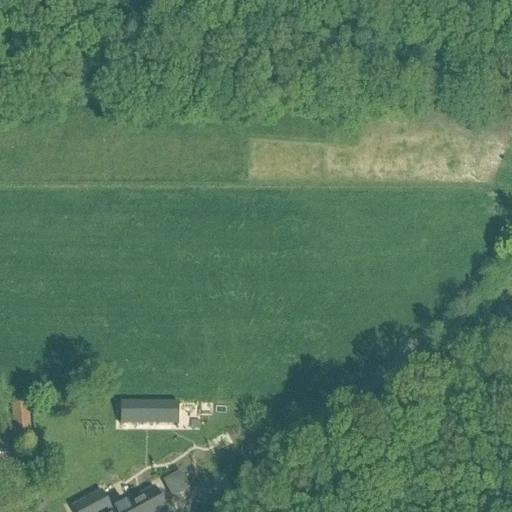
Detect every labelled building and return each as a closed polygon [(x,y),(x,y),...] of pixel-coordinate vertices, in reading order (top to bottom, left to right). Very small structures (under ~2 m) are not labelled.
[(78,426),(117,424),(116,401),(77,402),(78,426)] [(28,406),(10,407),(11,437),(29,436),(28,406)] [(120,406),(120,427),(157,427),(157,406),(120,406)] [(165,511),(154,490),(112,511),(110,511),(101,493),(70,510),(71,511),(165,511)] [(0,511),(26,511),(20,497),(0,506),(0,511)]
